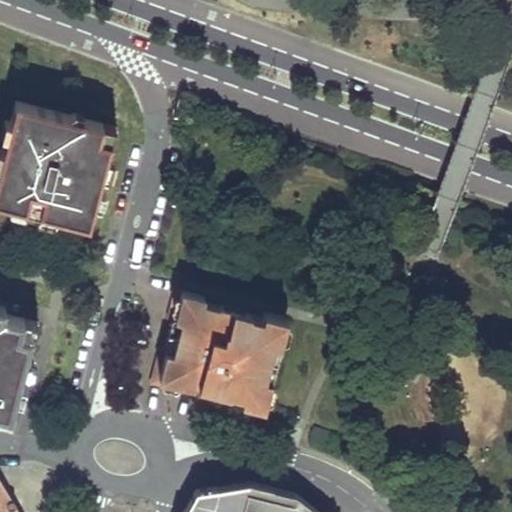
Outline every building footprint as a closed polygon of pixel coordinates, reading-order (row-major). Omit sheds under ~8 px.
[(398,45),(380,39),(377,47),(395,53),(398,45)] [(0,201),(64,217),(64,216),(65,214),(81,218),(80,221),(89,224),(100,181),(111,140),(99,137),(103,123),(16,100),(3,147),(7,149),(3,166),(0,164),(0,201)] [(114,126),(103,123),(99,137),(111,140),(114,126)] [(166,350),(160,377),(174,381),(175,377),(229,391),(229,389),(242,393),(241,398),(264,404),(271,377),(264,375),(272,343),(279,345),(286,316),(265,310),(263,317),(250,314),(251,310),(248,309),(246,319),(218,312),(220,302),(204,298),(205,295),(182,288),(175,317),(183,319),(175,352),(166,350)] [(218,312),(246,319),(248,309),(220,302),(218,312)] [(0,416),(10,419),(13,409),(16,399),(12,398),(16,383),(20,384),(23,371),(18,370),(23,353),(27,354),(32,336),(22,334),(26,319),(5,313),(6,307),(0,305),(0,416)] [(36,321),(26,319),(22,334),(32,336),(36,321)] [(320,511),(296,493),(249,481),(196,490),(183,511),(320,511)]
